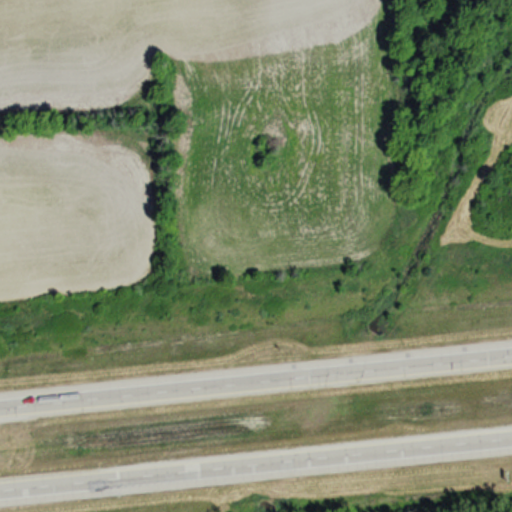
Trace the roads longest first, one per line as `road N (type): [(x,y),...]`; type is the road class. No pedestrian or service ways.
road 1 (motorway): [(0,486),(511,437)]
road 2 (motorway): [(511,354),(0,401)]
